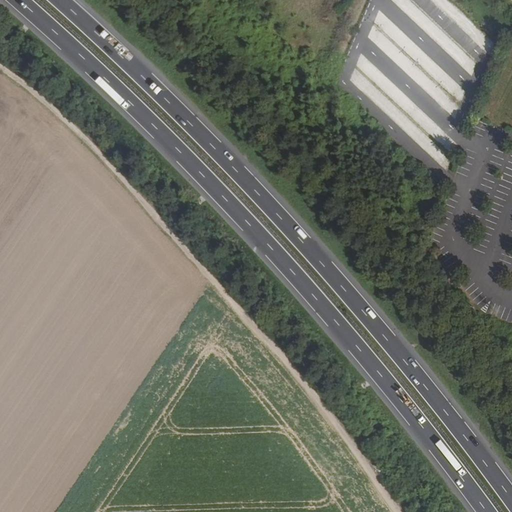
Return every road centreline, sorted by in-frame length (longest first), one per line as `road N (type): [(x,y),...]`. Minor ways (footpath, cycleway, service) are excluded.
road 1 (trunk): [(18,0),(244,218),(380,374),(485,511)]
road 2 (trunk): [(511,501),(263,199),(59,0)]
road 3 (track): [(0,65),(126,182),(327,411),(398,511)]
